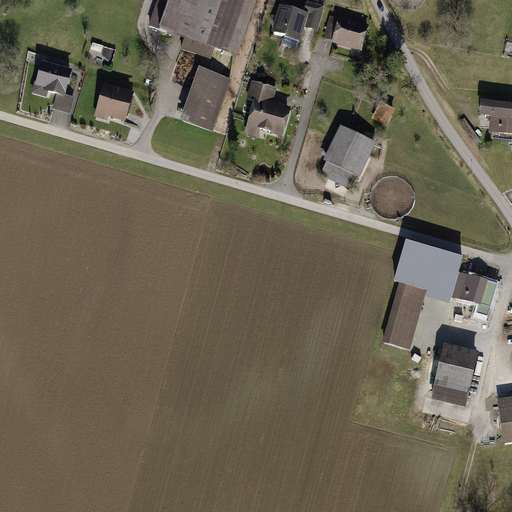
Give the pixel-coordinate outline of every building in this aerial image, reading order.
[(164,0),(154,32),(236,60),(257,0),(255,0),(164,0)] [(301,17),(276,10),(268,37),(298,45),(302,30),(316,34),(323,11),(305,5),(301,17)] [(359,52),(366,27),(330,16),(323,41),(359,52)] [(69,72),(39,64),(30,95),(43,99),(44,95),(61,100),(69,72)] [(229,82),(196,71),(178,122),(211,133),(229,82)] [(275,91),(250,84),(244,101),(251,103),(241,134),(265,141),(267,135),(279,139),(288,110),(270,105),(275,91)] [(131,93),(101,86),(92,118),(104,122),(105,119),(123,123),(131,93)] [(511,106),(476,103),(474,119),(487,120),(485,135),(511,137),(511,106)] [(393,112),(378,105),(371,119),(386,127),(393,112)] [(373,146),(337,129),(321,163),(324,165),(318,177),(351,193),(373,146)] [(404,254),(396,282),(398,283),(426,291),(423,299),(451,307),(465,259),(407,243),(404,254)] [(464,273),(458,300),(482,305),(488,278),(464,273)] [(426,291),(398,283),(380,346),(408,354),(423,299),(426,291)] [(428,395),(465,404),(476,352),(440,344),(428,395)] [(511,396),(498,398),(505,443),(511,441),(511,396)]
